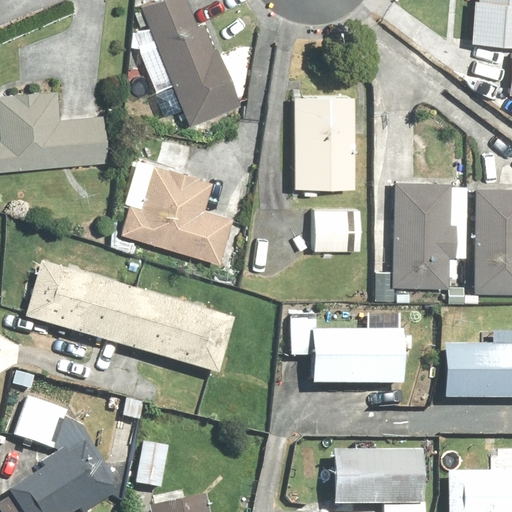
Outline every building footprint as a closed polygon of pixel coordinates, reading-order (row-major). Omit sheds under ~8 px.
[(179,0),(171,0),(133,16),(181,128),(232,107),(199,30),(193,32),(179,0)] [(511,0),(465,0),(463,51),(511,53),(511,0)] [(511,58),(503,59),(501,97),(511,97),(511,58)] [(0,175),(103,167),(98,110),(58,113),(56,92),(0,96),(0,175)] [(288,94),(285,195),(346,196),(348,96),(288,94)] [(122,205),(112,239),(213,269),(228,218),(201,210),(209,182),(150,165),(136,209),(122,205)] [(446,185),(387,184),(384,291),(444,292),(446,185)] [(511,185),(469,185),(468,295),(511,295),(511,185)] [(307,211),(306,255),(350,256),(351,212),(307,211)] [(37,265),(19,324),(214,382),(231,322),(37,265)] [(320,321),(283,320),(282,365),(302,365),(302,391),(396,393),(398,332),(320,330),(320,321)] [(511,348),(436,346),(435,404),(511,405),(511,348)] [(22,400),(7,440),(42,453),(58,414),(22,400)] [(167,448),(143,445),(138,485),(162,488),(167,448)] [(78,446),(0,496),(0,511),(80,511),(109,494),(78,446)] [(421,511),(421,452),(324,452),(324,511),(376,511),(421,511)] [(511,511),(511,477),(441,476),(439,511),(511,511)] [(204,511),(202,498),(138,511),(137,511),(204,511)]
